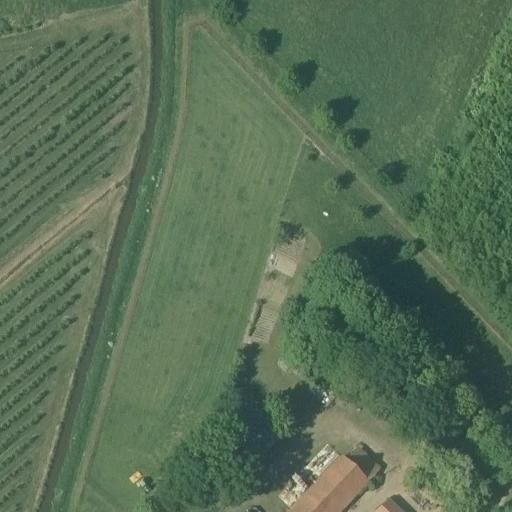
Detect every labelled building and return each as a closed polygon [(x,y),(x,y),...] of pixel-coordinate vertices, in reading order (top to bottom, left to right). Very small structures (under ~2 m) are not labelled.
[(430,418),(444,402),(433,393),(419,409),(430,418)] [(224,426),(251,457),(279,432),(252,401),(224,426)] [(290,511),(339,511),(367,482),(341,457),(290,511)] [(211,481),(216,489),(226,483),(221,475),(211,481)] [(397,511),(388,502),(378,511),(397,511)]
